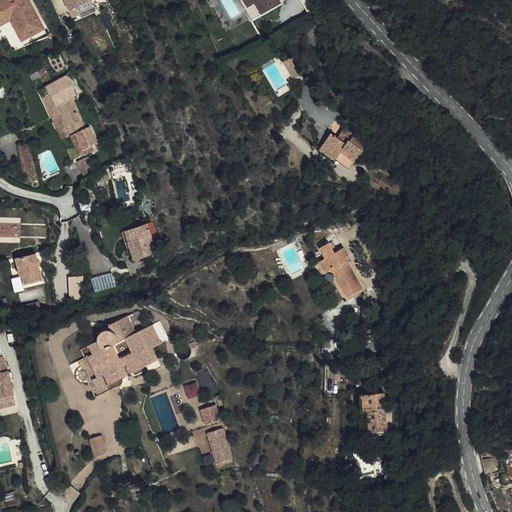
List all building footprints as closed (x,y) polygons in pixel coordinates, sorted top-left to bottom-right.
[(0,0),(0,45),(2,49),(11,45),(17,59),(56,44),(33,0),(0,0)] [(89,0),(70,0),(67,2),(75,19),(82,16),(87,29),(100,23),(89,0)] [(100,0),(89,0),(95,12),(104,8),(100,0)] [(259,0),(266,11),(282,1),(280,0),(259,0)] [(302,0),(309,10),(315,7),(320,3),(318,0),(302,0)] [(82,16),(75,19),(81,32),(87,29),(82,16)] [(282,68),(289,64),(286,59),(279,63),(282,68)] [(297,76),(289,64),(282,68),(290,80),(297,76)] [(48,70),(41,74),(50,90),(57,86),(48,70)] [(51,92),(55,99),(48,103),(55,115),(64,110),(74,129),(70,131),(76,141),(80,139),(89,155),(102,148),(106,145),(97,130),(94,132),(77,102),(81,100),(71,81),(51,92)] [(71,144),(76,141),(70,131),(74,129),(64,110),(55,115),(71,144)] [(330,132),(319,148),(349,167),(359,150),(361,151),(366,142),(360,139),(365,131),(353,123),(349,129),(344,126),(337,137),(330,132)] [(365,131),(360,139),(366,142),(371,135),(365,131)] [(30,143),(17,146),(24,181),(37,179),(30,143)] [(102,148),(89,155),(91,159),(104,152),(102,148)] [(99,159),(89,164),(99,182),(106,178),(99,159)] [(153,224),(129,232),(134,245),(131,246),(136,260),(157,254),(162,251),(153,224)] [(129,232),(123,234),(127,247),(134,245),(129,232)] [(326,265),(333,275),(336,274),(347,293),(349,292),(353,300),(368,291),(353,268),(351,264),(356,260),(350,251),(344,255),(338,245),(329,250),(335,260),(326,265)] [(41,281),(34,254),(15,259),(20,278),(22,277),(24,286),(41,281)] [(255,272),(249,265),(241,272),(248,278),(255,272)] [(322,268),(335,289),(338,287),(350,307),(354,304),(333,275),(326,265),(322,268)] [(336,274),(333,275),(354,304),(370,295),(368,291),(353,300),(349,292),(347,293),(336,274)] [(99,335),(98,341),(94,343),(98,352),(86,358),(112,391),(121,387),(124,381),(124,378),(128,375),(123,366),(127,364),(132,374),(147,366),(151,373),(163,367),(153,348),(163,343),(153,325),(137,333),(129,317),(109,326),(111,331),(105,330),(99,335)] [(177,351),(177,352),(177,354),(178,355),(178,356),(179,357),(180,358),(181,359),(182,359),(183,359),(184,359),(186,359),(187,359),(188,359),(189,358),(190,357),(191,356),(191,355),(192,354),(192,352),(192,351),(191,350),(191,349),(190,348),(189,347),(188,346),(187,346),(186,345),(184,345),(183,345),(182,346),(181,346),(180,347),(179,348),(178,349),(178,350),(177,351)] [(86,358),(79,362),(81,367),(79,370),(78,373),(78,374),(78,377),(80,379),(82,381),(84,382),(87,383),(89,382),(97,398),(112,391),(86,358)] [(0,410),(9,409),(10,415),(23,412),(15,378),(13,378),(10,363),(0,364),(0,410)] [(392,398),(369,399),(369,414),(375,413),(377,436),(385,435),(385,440),(394,440),(394,426),(390,426),(390,414),(393,414),(392,398)] [(216,406),(201,410),(205,424),(220,420),(216,406)] [(232,459),(223,429),(207,433),(216,464),(232,459)] [(116,465),(111,448),(100,451),(104,468),(116,465)] [(502,459),(488,461),(490,474),(504,472),(502,459)]
